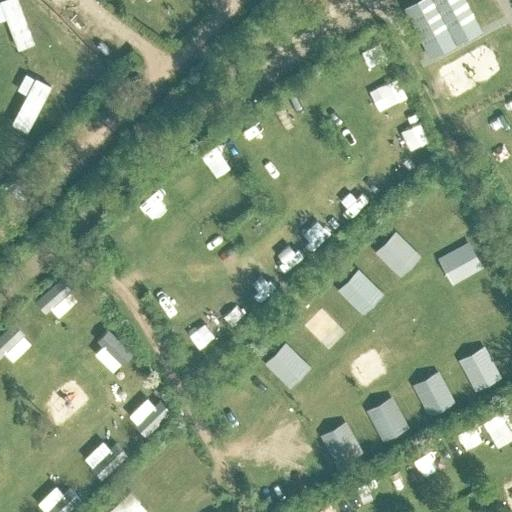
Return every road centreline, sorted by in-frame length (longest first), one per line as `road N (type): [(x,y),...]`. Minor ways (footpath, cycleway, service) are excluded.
road 1 (track): [(0,298),(143,159),(380,0)]
road 2 (track): [(72,228),(148,322),(251,511)]
road 3 (track): [(228,7),(0,228)]
